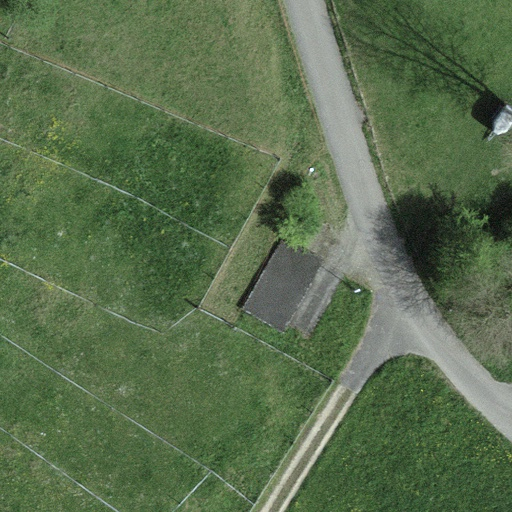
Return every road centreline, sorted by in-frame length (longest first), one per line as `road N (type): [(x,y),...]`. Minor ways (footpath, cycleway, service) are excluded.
road 1 (residential): [(511,420),(436,342),(410,300),(363,193),(299,0)]
road 2 (track): [(266,511),(410,300)]
